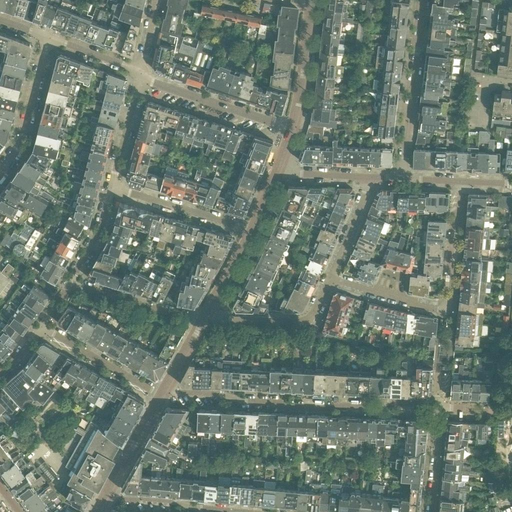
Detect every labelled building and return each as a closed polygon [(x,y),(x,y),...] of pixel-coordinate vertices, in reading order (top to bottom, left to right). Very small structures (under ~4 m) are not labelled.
[(0,0),(0,7),(6,9),(8,0),(0,0)] [(8,0),(6,9),(15,13),(18,0),(8,0)] [(18,0),(15,13),(24,16),(28,0),(18,0)] [(60,7),(63,1),(58,0),(28,0),(24,16),(35,20),(51,26),(58,7),(60,7)] [(63,0),(63,1),(60,7),(58,7),(51,26),(63,31),(70,11),(72,5),(74,1),(70,0),(63,0)] [(108,3),(112,5),(123,9),(141,16),(143,6),(125,0),(125,1),(123,0),(118,0),(118,2),(111,0),(103,0),(103,2),(108,3)] [(170,3),(168,12),(181,14),(182,7),(185,8),(186,0),(169,0),(169,3),(170,3)] [(326,0),(325,9),(342,11),(346,11),(347,3),(347,0),(346,0),(326,0)] [(81,15),(74,34),(85,39),(91,21),(92,19),(86,17),(90,4),(85,2),(81,15)] [(200,14),(212,17),(214,7),(202,4),(200,14)] [(391,4),(390,14),(407,16),(408,7),(409,6),(391,4)] [(433,4),(432,12),(447,14),(448,9),(458,11),(459,7),(453,6),(433,4)] [(63,31),(74,34),(81,15),(75,13),(77,7),(72,5),(70,11),(63,31)] [(123,9),(112,5),(111,7),(112,7),(110,14),(132,22),(139,24),(141,16),(123,9)] [(212,17),(224,19),(226,9),(214,7),(212,17)] [(283,7),(282,14),(296,15),(297,9),(283,7)] [(224,19),(236,22),(238,12),(226,9),(224,19)] [(325,9),(324,20),(341,22),(352,23),(353,19),(341,18),(342,11),(325,9)] [(496,31),(502,32),(511,32),(511,10),(499,9),(496,31)] [(93,42),(103,17),(105,12),(101,10),(96,23),(91,21),(85,39),(93,42)] [(181,14),(168,12),(167,20),(165,19),(163,28),(179,32),(181,22),(179,21),(181,14)] [(236,22),(248,24),(250,14),(238,12),(236,22)] [(432,12),(431,20),(457,23),(457,19),(447,17),(447,14),(432,12)] [(200,14),(194,13),(192,21),(199,23),(200,14)] [(281,26),(280,33),(293,35),(294,26),(295,26),(296,15),(282,14),(280,13),(279,26),(281,26)] [(250,14),(248,24),(260,27),(260,25),(262,17),(250,14)] [(390,14),(389,25),(406,27),(407,16),(390,14)] [(93,42),(103,45),(109,28),(104,26),(107,19),(103,17),(93,42)] [(324,20),(323,31),(340,32),(341,22),(324,20)] [(431,20),(430,29),(456,32),(456,28),(457,23),(431,20)] [(127,33),(121,52),(132,56),(139,24),(132,22),(127,33)] [(260,25),(260,27),(258,34),(265,35),(266,26),(260,25)] [(389,25),(388,36),(404,38),(406,27),(389,25)] [(103,45),(112,48),(119,30),(109,26),(109,28),(103,45)] [(430,29),(429,37),(455,40),(455,36),(456,32),(430,29)] [(112,48),(121,52),(127,33),(119,30),(112,48)] [(323,31),(321,42),(338,44),(340,32),(323,31)] [(0,49),(0,48),(6,50),(9,36),(0,32),(0,49)] [(157,72),(170,76),(174,61),(175,61),(183,38),(183,36),(163,32),(160,44),(154,67),(157,72)] [(511,32),(502,32),(500,42),(511,43),(511,32)] [(277,40),(276,50),(292,52),(293,43),(292,43),(293,35),(280,33),(279,40),(277,40)] [(6,50),(8,50),(29,56),(31,47),(30,44),(9,36),(6,50)] [(388,36),(386,46),(403,48),(404,38),(388,36)] [(214,44),(220,45),(224,46),(225,40),(216,37),(214,44)] [(429,37),(428,45),(444,47),(444,43),(454,44),(455,40),(429,37)] [(198,43),(183,38),(175,61),(174,61),(170,76),(185,81),(198,43)] [(202,81),(207,83),(213,65),(218,50),(220,45),(214,44),(204,41),(200,40),(199,40),(198,43),(185,81),(200,86),(202,81)] [(321,42),(320,52),(337,54),(338,44),(321,42)] [(511,43),(500,42),(499,53),(511,54),(511,43)] [(428,45),(427,53),(453,57),(453,52),(443,51),(444,47),(428,45)] [(386,53),(385,58),(402,60),(403,48),(386,46),(383,46),(382,53),(386,53)] [(5,61),(26,67),(29,56),(8,50),(5,61)] [(277,61),(276,68),(288,69),(289,61),(291,61),(292,52),(276,50),(274,60),(277,61)] [(320,52),(319,63),(336,65),(337,54),(320,52)] [(427,53),(426,62),(442,64),(452,65),(453,57),(427,53)] [(511,54),(499,53),(498,64),(511,65),(511,54)] [(57,57),(55,68),(77,76),(81,62),(61,55),(57,57)] [(385,58),(384,68),(401,70),(402,60),(385,58)] [(2,61),(0,66),(0,71),(23,78),(26,67),(5,61),(5,62),(2,61)] [(93,67),(81,62),(77,76),(79,77),(79,80),(88,84),(93,67)] [(425,67),(425,70),(451,74),(451,69),(452,65),(442,64),(426,62),(425,67)] [(319,63),(317,74),(334,76),(336,65),(319,63)] [(212,89),(217,90),(225,65),(220,64),(218,67),(213,65),(207,83),(206,86),(207,87),(207,88),(211,90),(212,89)] [(511,65),(498,64),(496,75),(511,76),(511,65)] [(227,93),(234,72),(230,71),(231,67),(225,65),(217,90),(221,91),(222,93),(226,94),(227,93)] [(55,68),(52,78),(74,85),(76,79),(79,80),(79,77),(77,76),(55,68)] [(272,83),(276,85),(288,87),(289,78),(287,78),(288,69),(276,68),(275,75),(273,74),(272,83)] [(384,68),(382,80),(399,82),(401,70),(384,68)] [(104,81),(108,82),(125,86),(127,81),(126,81),(126,79),(99,69),(97,74),(105,76),(104,81)] [(233,95),(238,97),(246,72),(240,70),(239,74),(234,72),(227,93),(228,94),(228,95),(232,97),(233,95)] [(451,74),(425,70),(424,79),(440,81),(450,82),(450,78),(451,74)] [(0,82),(20,89),(23,78),(0,71),(0,82)] [(243,100),(248,102),(254,84),(253,83),(254,79),(250,78),(251,74),(246,72),(238,97),(242,98),(243,100)] [(317,74),(316,85),(333,87),(334,76),(317,74)] [(52,78),(49,89),(75,96),(78,86),(74,85),(52,78)] [(399,82),(382,80),(378,79),(377,89),(381,90),(398,92),(399,82)] [(440,81),(424,79),(423,87),(449,90),(450,82),(440,81)] [(0,82),(0,94),(17,99),(20,89),(0,82)] [(94,86),(96,87),(123,94),(125,86),(108,82),(107,86),(100,84),(99,86),(94,85),(94,86)] [(248,102),(257,105),(262,90),(257,88),(258,85),(254,84),(248,102)] [(275,90),(280,91),(287,93),(288,87),(276,85),(275,90)] [(316,85),(315,96),(332,98),(333,87),(316,85)] [(269,95),(271,89),(263,86),(262,90),(257,105),(265,108),(269,95)] [(105,94),(104,98),(121,102),(123,94),(96,87),(95,91),(105,94)] [(423,87),(422,96),(438,97),(438,93),(448,95),(449,90),(423,87)] [(49,89),(46,100),(71,106),(73,107),(76,96),(75,96),(49,89)] [(265,108),(275,111),(278,99),(280,91),(275,90),(271,89),(269,95),(265,108)] [(377,89),(376,101),(397,103),(398,92),(381,90),(377,89)] [(278,99),(275,111),(279,112),(281,113),(282,111),(287,93),(280,91),(278,99)] [(491,118),(511,120),(511,96),(510,96),(511,92),(502,91),(501,95),(494,94),(491,118)] [(0,94),(0,105),(15,110),(17,99),(0,94)] [(313,106),(313,107),(330,109),(332,98),(315,96),(314,106),(313,106)] [(422,96),(421,104),(447,107),(448,103),(437,101),(438,97),(422,96)] [(91,99),(90,103),(119,110),(121,102),(104,98),(103,102),(91,99)] [(46,100),(43,110),(68,117),(71,106),(46,100)] [(374,111),(379,112),(395,114),(397,103),(376,101),(375,101),(374,111)] [(146,103),(142,115),(160,120),(161,116),(164,107),(148,102),(145,103),(146,103)] [(101,110),(100,114),(117,118),(119,110),(90,103),(89,103),(88,105),(90,106),(94,107),(93,109),(101,110)] [(420,112),(436,114),(446,115),(447,111),(447,107),(421,104),(420,112)] [(0,114),(13,118),(15,110),(0,105),(0,114)] [(180,112),(164,107),(161,116),(167,118),(165,122),(177,126),(180,112)] [(310,125),(324,127),(345,129),(351,129),(352,123),(337,121),(337,120),(334,120),(335,113),(329,113),(330,109),(313,107),(312,117),(311,117),(310,125)] [(41,121),(63,127),(65,128),(68,117),(43,110),(41,121)] [(179,131),(184,133),(190,115),(180,112),(177,126),(175,133),(174,136),(174,138),(178,139),(179,131)] [(379,112),(377,123),(394,125),(395,114),(379,112)] [(420,112),(419,120),(445,124),(446,115),(436,114),(420,112)] [(0,114),(0,126),(10,129),(13,118),(0,114)] [(91,117),(90,121),(114,127),(117,118),(100,114),(99,119),(91,117)] [(142,115),(140,126),(157,131),(160,120),(142,115)] [(188,142),(192,144),(200,118),(190,115),(184,133),(190,135),(188,142)] [(198,137),(204,139),(210,121),(200,118),(192,144),(188,157),(192,158),(197,145),(196,145),(198,137)] [(445,124),(419,120),(417,134),(425,135),(430,135),(430,130),(434,131),(434,127),(445,128),(445,124)] [(41,121),(38,132),(62,138),(64,132),(62,131),(63,127),(41,121)] [(97,126),(95,131),(112,135),(114,127),(90,121),(89,124),(97,126)] [(210,141),(205,153),(205,155),(209,156),(210,155),(213,144),(219,125),(210,121),(204,139),(210,141)] [(394,125),(377,123),(377,127),(373,127),(372,135),(374,135),(381,136),(387,136),(393,136),(393,135),(394,125)] [(213,144),(225,148),(233,129),(219,125),(213,144)] [(319,133),(319,135),(323,135),(324,127),(310,125),(309,125),(306,134),(313,135),(313,133),(319,133)] [(462,132),(462,128),(463,126),(462,126),(458,125),(455,125),(454,133),(462,133),(462,132)] [(0,126),(0,140),(3,143),(7,138),(10,129),(0,126)] [(140,126),(137,137),(154,142),(157,131),(140,126)] [(504,131),(496,130),(495,137),(511,138),(511,129),(504,128),(504,131)] [(232,158),(236,149),(240,140),(243,132),(233,129),(225,148),(222,157),(231,161),(232,158)] [(90,130),(87,138),(110,144),(112,135),(95,131),(90,130)] [(479,131),(479,141),(489,141),(489,135),(487,132),(486,131),(479,131)] [(38,132),(35,141),(48,145),(49,142),(54,144),(53,147),(58,149),(58,147),(64,149),(64,146),(62,146),(63,139),(62,138),(38,132)] [(243,132),(240,140),(269,152),(273,142),(268,140),(243,132)] [(174,138),(174,136),(166,134),(164,141),(172,143),(174,138)] [(307,163),(311,163),(312,145),(313,135),(306,134),(305,140),(304,140),(299,158),(301,162),(307,163)] [(92,144),(91,149),(108,153),(110,144),(87,138),(75,135),(74,138),(79,140),(78,140),(92,144)] [(322,163),(323,137),(323,135),(319,135),(319,145),(312,145),(311,163),(322,163)] [(137,137),(134,147),(151,153),(154,142),(137,137)] [(322,163),(332,164),(333,139),(329,139),(329,137),(323,137),(322,163)] [(332,164),(340,164),(341,146),(337,146),(337,139),(333,139),(332,164)] [(236,149),(243,152),(266,161),(269,152),(240,140),(236,149)] [(33,151),(52,156),(58,158),(60,153),(65,154),(64,160),(68,161),(71,150),(64,149),(58,147),(58,149),(53,147),(54,144),(49,142),(48,145),(35,141),(33,151)] [(488,153),(488,171),(499,172),(499,154),(493,153),(494,141),(489,141),(488,148),(488,153)] [(134,147),(131,158),(149,163),(151,153),(134,147)] [(346,164),(358,165),(359,147),(347,147),(346,164)] [(358,165),(369,165),(370,148),(359,147),(358,165)] [(468,147),(467,152),(467,170),(477,171),(478,153),(478,149),(478,148),(468,147)] [(369,165),(380,166),(381,149),(370,148),(369,165)] [(82,151),(81,155),(105,162),(108,153),(91,149),(89,153),(82,151)] [(381,149),(380,166),(391,166),(392,149),(381,149)] [(424,168),(425,150),(414,150),(413,168),(424,168)] [(424,168),(435,168),(435,151),(425,150),(424,168)] [(33,151),(27,161),(50,174),(53,170),(46,166),(52,156),(33,151)] [(435,168),(445,169),(446,151),(435,151),(435,168)] [(445,169),(456,169),(457,151),(446,151),(445,169)] [(456,169),(467,170),(467,152),(457,151),(456,169)] [(239,161),(244,163),(262,170),(266,161),(243,152),(239,161)] [(477,171),(488,171),(488,153),(478,153),(477,171)] [(87,161),(86,166),(103,170),(105,162),(81,155),(79,159),(87,161)] [(131,158),(129,168),(146,173),(149,163),(131,158)] [(26,160),(19,170),(43,184),(50,174),(27,161),(26,160)] [(244,163),(240,172),(259,180),(262,170),(244,163)] [(85,170),(77,168),(73,167),(72,168),(72,171),(101,179),(103,170),(86,166),(85,170)] [(160,190),(163,178),(160,177),(146,173),(129,168),(126,178),(127,181),(128,180),(160,190)] [(19,170),(12,179),(49,200),(57,205),(58,200),(54,197),(43,191),(40,189),(43,184),(19,170)] [(83,179),(81,183),(99,188),(101,179),(72,171),(66,170),(66,171),(65,174),(83,179)] [(57,178),(62,181),(64,177),(65,174),(61,171),(59,174),(57,178)] [(183,196),(188,179),(189,175),(178,171),(177,176),(172,194),(175,195),(175,194),(183,196)] [(167,192),(172,194),(177,176),(165,172),(163,178),(160,190),(167,192)] [(240,172),(236,182),(255,189),(259,180),(240,172)] [(189,199),(193,200),(199,182),(201,174),(198,173),(195,181),(188,179),(183,196),(189,198),(189,199)] [(216,186),(217,182),(219,177),(214,175),(212,180),(204,203),(214,206),(217,199),(221,188),(216,186)] [(11,179),(0,194),(30,210),(40,216),(42,214),(43,213),(44,213),(45,212),(46,211),(46,210),(47,209),(47,208),(47,207),(47,206),(47,205),(49,200),(12,179),(11,179)] [(197,201),(204,203),(212,180),(210,179),(208,185),(199,182),(193,200),(197,201)] [(71,190),(96,196),(99,188),(81,183),(73,181),(72,181),(70,190),(71,190)] [(236,182),(233,191),(251,199),(255,189),(236,182)] [(288,188),(307,195),(308,195),(306,194),(309,187),(289,186),(288,188)] [(317,207),(319,208),(320,205),(322,200),(324,196),(326,188),(309,187),(306,194),(308,195),(307,195),(317,200),(315,205),(317,206),(317,207)] [(285,196),(303,204),(307,195),(288,188),(285,196)] [(333,198),(350,205),(355,193),(352,189),(337,188),(333,198)] [(77,201),(94,205),(96,196),(71,190),(70,194),(78,196),(77,201)] [(251,199),(233,191),(228,190),(225,199),(229,200),(247,207),(251,199)] [(367,215),(377,219),(380,212),(379,212),(380,209),(381,209),(387,209),(388,190),(381,190),(377,193),(376,193),(367,215)] [(388,190),(387,209),(397,209),(398,191),(388,190)] [(398,191),(397,209),(407,210),(408,192),(398,191)] [(408,192),(407,210),(417,211),(418,192),(408,192)] [(418,192),(417,211),(417,213),(424,214),(424,210),(426,192),(418,192)] [(424,210),(424,214),(428,214),(428,210),(436,210),(438,193),(430,192),(430,193),(426,192),(424,210)] [(438,193),(436,210),(439,210),(447,211),(449,193),(438,193)] [(0,207),(15,216),(24,221),(25,220),(26,219),(27,218),(28,217),(28,216),(29,214),(29,213),(30,212),(30,210),(0,194),(0,207)] [(469,194),(468,205),(486,205),(486,195),(469,194)] [(288,214),(297,218),(300,213),(299,213),(303,204),(285,196),(281,205),(290,209),(288,214)] [(499,196),(498,207),(510,208),(511,201),(511,199),(511,197),(499,196)] [(214,206),(225,210),(229,200),(225,199),(221,197),(220,200),(217,199),(214,206)] [(329,208),(346,215),(350,205),(333,198),(331,204),(322,200),(320,205),(329,208)] [(94,205),(77,201),(71,199),(69,206),(76,209),(92,213),(94,205)] [(229,200),(225,210),(244,215),(247,207),(229,200)] [(133,226),(149,231),(154,214),(146,211),(138,209),(139,209),(119,203),(115,221),(133,226)] [(75,212),(74,215),(89,224),(92,213),(76,209),(69,206),(67,205),(66,208),(75,212)] [(290,209),(281,205),(279,210),(274,220),(293,228),(297,218),(288,214),(290,209)] [(328,212),(325,219),(341,225),(346,215),(329,208),(320,205),(319,208),(328,212)] [(468,205),(467,215),(485,216),(485,217),(489,217),(489,216),(490,210),(490,206),(486,205),(468,205)] [(0,207),(0,218),(2,220),(5,215),(12,220),(15,216),(0,207)] [(60,217),(56,225),(63,229),(72,214),(72,213),(67,221),(60,217)] [(89,224),(74,215),(72,214),(63,229),(76,237),(77,236),(76,236),(79,231),(80,231),(81,228),(84,222),(85,222),(89,224)] [(153,238),(158,240),(165,217),(154,214),(149,231),(146,238),(152,240),(153,238)] [(300,219),(302,220),(311,225),(313,221),(314,218),(303,214),(300,219)] [(364,225),(380,232),(386,234),(390,224),(384,222),(384,221),(377,219),(367,215),(364,225)] [(466,226),(484,227),(484,221),(488,221),(488,220),(496,221),(500,222),(501,218),(496,217),(489,216),(489,217),(485,217),(485,216),(467,215),(466,226)] [(16,221),(24,225),(26,222),(24,221),(15,216),(12,220),(16,222),(16,221)] [(166,238),(171,239),(177,220),(165,217),(158,240),(156,245),(163,248),(166,238)] [(322,217),(317,227),(337,235),(341,225),(325,219),(322,217)] [(173,251),(179,253),(188,223),(177,220),(171,239),(176,241),(173,251)] [(288,238),(293,228),(274,220),(270,231),(267,236),(278,240),(280,235),(288,238)] [(311,225),(302,220),(300,225),(309,229),(310,228),(311,225)] [(428,220),(427,231),(445,232),(446,221),(437,220),(428,220)] [(129,237),(133,226),(115,221),(112,231),(129,237)] [(10,236),(5,244),(13,251),(14,252),(17,255),(21,255),(28,259),(29,257),(34,248),(43,233),(26,222),(24,225),(20,231),(19,234),(13,231),(11,235),(10,236)] [(188,223),(179,253),(183,254),(185,254),(189,247),(193,248),(196,237),(199,227),(188,223)] [(62,237),(60,240),(75,248),(80,239),(76,237),(63,229),(56,225),(55,225),(54,227),(55,227),(53,231),(62,237)] [(320,232),(317,238),(333,245),(336,238),(337,235),(317,227),(311,225),(310,228),(320,232)] [(387,247),(389,242),(378,238),(380,232),(364,225),(359,235),(376,242),(382,245),(387,247)] [(466,226),(465,237),(488,239),(489,227),(484,227),(466,226),(465,226),(466,226)] [(196,237),(208,241),(229,247),(233,239),(232,237),(206,229),(199,227),(196,237)] [(132,238),(129,237),(112,231),(107,241),(107,242),(123,247),(125,247),(127,243),(130,244),(132,238)] [(423,242),(444,244),(445,232),(427,231),(424,231),(423,242)] [(400,269),(401,269),(405,252),(401,251),(402,244),(404,238),(405,233),(401,232),(400,239),(398,243),(396,250),(391,267),(400,269)] [(5,245),(5,244),(10,236),(6,233),(0,243),(4,246),(5,245)] [(282,254),(288,238),(280,235),(278,240),(267,236),(263,246),(281,254),(282,254)] [(372,252),(376,242),(359,235),(356,245),(355,245),(372,252)] [(390,267),(391,267),(396,250),(392,249),(395,237),(391,236),(389,242),(387,247),(385,252),(383,256),(380,264),(390,267)] [(465,237),(464,247),(489,249),(490,239),(488,239),(465,237)] [(42,241),(51,247),(70,257),(75,248),(60,240),(59,243),(49,238),(47,241),(44,239),(44,238),(42,241)] [(317,238),(312,248),(329,255),(334,245),(333,245),(317,238)] [(405,252),(401,269),(410,272),(412,267),(413,263),(414,257),(415,255),(415,245),(416,241),(413,240),(410,253),(405,252)] [(201,250),(201,251),(224,257),(229,247),(208,241),(205,251),(201,250)] [(121,251),(123,247),(107,242),(102,250),(126,258),(128,258),(129,254),(121,251)] [(426,246),(425,253),(443,254),(444,244),(423,242),(422,246),(426,246)] [(310,253),(308,257),(325,264),(329,255),(312,248),(303,244),(301,249),(304,250),(307,252),(310,253)] [(363,260),(368,261),(372,252),(355,245),(351,255),(363,260)] [(277,263),(281,254),(263,246),(255,260),(266,265),(268,260),(277,263)] [(40,249),(39,251),(65,267),(70,257),(51,247),(49,250),(44,247),(42,250),(40,249)] [(463,253),(463,258),(481,259),(481,253),(493,254),(494,250),(489,249),(464,247),(463,253)] [(29,257),(38,263),(60,275),(65,267),(39,251),(34,248),(29,257)] [(124,262),(126,258),(102,250),(97,258),(115,264),(117,259),(124,262)] [(197,255),(196,261),(219,267),(219,266),(222,261),(224,257),(201,251),(199,255),(197,255)] [(425,253),(424,264),(442,265),(443,254),(425,253)] [(159,257),(148,254),(143,263),(129,291),(140,294),(153,268),(159,257)] [(308,257),(303,267),(320,274),(325,264),(308,257)] [(119,266),(115,264),(97,258),(92,267),(116,275),(119,266)] [(127,268),(125,273),(123,277),(118,287),(129,291),(143,263),(133,258),(132,260),(129,266),(128,268),(127,268)] [(463,258),(462,268),(480,270),(480,265),(486,265),(492,265),(493,260),(481,259),(463,258)] [(192,265),(190,271),(213,277),(213,276),(216,271),(219,267),(196,261),(195,260),(194,266),(192,265)] [(274,270),(277,263),(268,260),(266,265),(255,260),(250,271),(269,279),(274,269),(274,270)] [(376,274),(380,264),(368,261),(363,260),(361,264),(359,268),(376,274)] [(60,275),(38,263),(36,266),(38,267),(42,270),(40,273),(55,284),(56,282),(60,275)] [(290,274),(298,277),(299,277),(300,275),(297,273),(300,266),(294,263),(293,266),(291,271),(290,274)] [(7,276),(9,273),(13,268),(8,264),(1,272),(7,276)] [(424,264),(423,274),(430,275),(434,275),(441,276),(442,265),(424,264)] [(123,277),(116,275),(92,267),(88,275),(87,275),(89,278),(118,287),(123,277)] [(300,275),(299,277),(315,284),(320,274),(320,275),(320,274),(303,267),(300,275)] [(163,273),(153,268),(140,294),(151,297),(163,273)] [(372,283),(376,274),(359,268),(355,277),(372,283)] [(461,279),(461,280),(486,281),(487,271),(480,270),(462,268),(461,279)] [(163,274),(163,273),(151,297),(162,299),(170,284),(172,279),(175,274),(165,270),(163,274)] [(186,276),(185,282),(207,288),(213,277),(190,271),(189,276),(186,276)] [(265,288),(269,279),(250,271),(243,285),(253,290),(255,285),(265,288)] [(410,272),(409,282),(429,285),(430,275),(423,274),(415,272),(410,272)] [(297,281),(294,287),(311,293),(315,284),(299,277),(298,277),(290,274),(288,277),(297,281)] [(12,275),(10,279),(20,286),(21,287),(44,304),(51,295),(34,284),(31,289),(24,284),(12,275)] [(461,280),(460,290),(485,292),(486,281),(461,280)] [(180,287),(180,290),(188,292),(187,295),(202,298),(207,288),(185,282),(182,281),(180,287)] [(429,285),(409,282),(409,292),(428,296),(429,285)] [(262,294),(265,288),(255,285),(253,290),(243,285),(238,295),(257,304),(260,304),(264,294),(262,294)] [(17,289),(14,293),(39,311),(44,304),(21,287),(28,293),(25,296),(17,289)] [(311,293),(294,287),(287,300),(284,298),(284,297),(280,295),(276,304),(276,311),(282,311),(299,311),(303,309),(306,303),(306,302),(311,293)] [(188,292),(180,290),(179,296),(175,295),(174,300),(173,302),(177,303),(196,307),(202,298),(187,295),(188,292)] [(460,290),(459,301),(483,303),(484,292),(485,293),(485,292),(460,290)] [(272,297),(276,299),(278,294),(270,291),(269,294),(272,297)] [(351,306),(360,309),(363,301),(361,300),(356,299),(336,292),(333,294),(331,300),(351,306)] [(21,303),(18,307),(34,319),(39,311),(14,293),(11,296),(21,303)] [(268,305),(260,304),(257,304),(238,295),(232,304),(235,309),(265,310),(268,305)] [(348,316),(351,306),(331,300),(328,311),(348,316)] [(458,312),(476,313),(476,307),(484,308),(485,303),(483,303),(459,301),(458,311),(458,312)] [(362,323),(372,325),(377,305),(367,302),(365,310),(362,323)] [(3,307),(7,310),(29,326),(34,319),(18,307),(15,311),(5,304),(3,307)] [(372,325),(382,327),(388,308),(377,305),(372,325)] [(59,323),(66,328),(77,310),(73,308),(68,306),(58,320),(58,323),(59,323)] [(382,327),(393,330),(397,310),(388,308),(382,327)] [(10,318),(8,320),(23,334),(29,326),(7,310),(5,313),(5,314),(10,318)] [(66,328),(76,334),(86,316),(77,310),(66,328)] [(405,342),(405,340),(407,312),(397,310),(393,330),(402,332),(399,341),(405,342)] [(345,327),(348,316),(328,311),(325,321),(345,327)] [(410,331),(414,332),(416,314),(407,312),(405,340),(408,340),(408,339),(409,339),(410,331)] [(458,312),(457,322),(482,325),(483,314),(476,313),(458,312)] [(414,332),(425,334),(427,316),(416,314),(414,332)] [(86,316),(76,334),(86,339),(97,320),(96,321),(86,316)] [(427,316),(425,334),(431,335),(430,340),(429,340),(429,347),(434,348),(437,318),(427,316)] [(0,322),(0,325),(3,328),(18,341),(23,334),(8,320),(5,325),(1,321),(0,322)] [(86,339),(96,345),(107,326),(97,320),(86,339)] [(342,336),(345,327),(325,321),(323,331),(342,336)] [(457,322),(456,333),(474,335),(481,335),(481,328),(482,328),(482,325),(457,322)] [(96,345),(107,351),(117,332),(107,326),(96,345)] [(3,328),(0,331),(0,337),(12,349),(18,341),(3,328)] [(107,351),(117,357),(128,338),(120,333),(117,332),(107,351)] [(474,335),(456,333),(455,344),(462,345),(473,346),(474,335)] [(0,337),(0,352),(4,358),(12,349),(0,337)] [(117,357),(127,363),(138,344),(128,338),(117,357)] [(160,353),(158,355),(148,375),(155,379),(160,378),(175,350),(178,345),(168,340),(162,349),(160,353)] [(41,344),(37,349),(50,361),(60,369),(69,357),(44,343),(44,342),(41,343),(41,344)] [(138,344),(127,363),(138,369),(149,350),(138,344)] [(37,349),(30,358),(44,370),(49,374),(54,378),(57,373),(47,366),(50,361),(37,349)] [(138,369),(148,375),(158,355),(149,350),(138,369)] [(240,388),(250,389),(251,369),(250,369),(245,369),(246,361),(246,356),(242,356),(241,361),(240,388)] [(260,389),(262,358),(262,356),(257,356),(257,362),(250,361),(250,369),(251,369),(250,389),(260,389)] [(69,357),(60,369),(57,373),(54,378),(59,381),(61,377),(73,360),(69,357)] [(221,387),(222,360),(222,358),(222,357),(212,357),(212,359),(211,387),(221,387)] [(400,395),(411,396),(412,377),(406,376),(407,362),(407,357),(402,357),(402,362),(402,369),(400,395)] [(44,370),(30,358),(24,367),(42,383),(49,374),(44,370)] [(270,390),(270,367),(271,358),(262,358),(260,389),(269,389),(269,390),(270,390)] [(182,385),(192,386),(193,366),(196,359),(193,359),(180,382),(182,385)] [(203,368),(203,359),(199,359),(196,359),(193,366),(192,386),(201,386),(203,368)] [(201,386),(211,387),(212,359),(207,359),(203,359),(203,368),(201,386)] [(423,360),(423,361),(421,396),(426,396),(427,397),(430,394),(430,393),(433,368),(433,360),(433,359),(431,359),(430,361),(423,360)] [(73,360),(61,377),(72,384),(74,381),(83,365),(73,360)] [(222,360),(221,387),(231,388),(232,369),(231,369),(226,368),(226,360),(222,360)] [(232,361),(232,369),(231,388),(240,388),(241,361),(232,361)] [(381,368),(380,394),(390,395),(391,376),(386,376),(386,371),(386,366),(387,362),(382,361),(381,366),(381,368)] [(411,396),(421,396),(423,361),(422,361),(417,366),(417,370),(412,370),(412,377),(411,396)] [(291,391),(292,391),(292,370),(286,370),(285,367),(285,362),(282,362),(282,370),(281,390),(284,390),(291,390),(291,391)] [(450,398),(461,398),(463,371),(463,365),(459,364),(458,373),(452,373),(452,379),(450,398)] [(74,392),(75,392),(78,394),(92,370),(90,369),(83,365),(74,381),(78,384),(74,392)] [(2,386),(3,386),(18,404),(23,409),(34,400),(37,400),(42,404),(43,405),(54,391),(52,390),(48,386),(42,383),(24,367),(23,368),(4,385),(3,385),(2,386)] [(280,390),(281,390),(282,370),(275,370),(274,367),(270,367),(270,390),(273,390),(274,390),(280,390)] [(302,391),(303,391),(304,371),(297,371),(296,368),(293,368),(292,370),(292,391),(295,391),(295,390),(302,391)] [(370,394),(380,394),(381,368),(377,368),(376,368),(376,375),(371,375),(370,394)] [(390,395),(400,395),(402,369),(397,369),(396,376),(391,376),(390,395)] [(499,382),(506,383),(508,370),(500,369),(499,382)] [(78,394),(76,396),(74,400),(71,405),(74,408),(83,393),(88,396),(100,375),(92,370),(78,394)] [(482,370),(482,371),(480,399),(488,399),(491,381),(492,371),(482,370)] [(313,392),(314,392),(315,371),(304,371),(303,391),(306,391),(313,391),(313,392)] [(325,392),(327,372),(315,371),(314,392),(318,392),(318,391),(325,392)] [(463,371),(461,398),(471,399),(472,380),(472,372),(463,371)] [(471,399),(480,399),(482,371),(477,371),(477,373),(477,380),(472,380),(471,399)] [(336,393),(337,393),(338,373),(327,372),(325,392),(329,392),(336,392),(336,393)] [(347,393),(348,373),(338,373),(337,393),(340,393),(340,392),(347,393)] [(351,393),(358,393),(360,374),(348,373),(347,393),(351,393)] [(370,394),(371,375),(371,374),(360,374),(358,393),(358,394),(362,394),(370,394)] [(100,375),(88,396),(93,399),(91,401),(95,404),(108,380),(100,375)] [(108,380),(95,404),(103,409),(105,406),(108,401),(110,396),(117,385),(108,380)] [(117,385),(110,396),(115,398),(117,394),(122,397),(125,398),(129,391),(117,385)] [(2,386),(0,387),(0,400),(13,415),(18,411),(14,407),(18,404),(3,386),(2,386)] [(125,398),(122,397),(120,401),(141,412),(142,410),(144,406),(145,406),(145,405),(143,400),(129,391),(125,398)] [(0,400),(0,416),(7,425),(16,419),(13,415),(0,400)] [(141,412),(120,401),(118,405),(120,406),(117,412),(135,423),(138,417),(141,412)] [(162,415),(160,418),(162,420),(163,419),(178,427),(184,430),(187,426),(180,422),(186,411),(187,410),(187,409),(165,408),(163,412),(162,415)] [(186,420),(197,426),(197,416),(198,410),(187,409),(187,410),(186,411),(190,413),(186,420)] [(209,445),(209,439),(210,411),(210,410),(205,410),(198,410),(197,416),(197,426),(197,435),(204,436),(204,437),(202,436),(201,444),(209,445)] [(135,423),(117,412),(114,411),(112,415),(114,416),(111,423),(129,433),(132,427),(135,423)] [(221,442),(221,438),(222,411),(217,411),(210,411),(209,439),(215,439),(215,437),(216,437),(217,442),(221,442)] [(226,430),(233,431),(234,412),(227,411),(222,411),(221,438),(226,438),(226,430)] [(238,431),(245,431),(246,412),(239,412),(234,411),(234,412),(233,431),(232,443),(238,443),(238,431)] [(256,440),(257,432),(258,413),(250,412),(246,412),(245,431),(244,446),(251,447),(251,440),(256,440)] [(262,440),(266,440),(268,413),(264,413),(258,413),(257,432),(263,432),(262,440)] [(271,432),(277,433),(278,414),(271,413),(268,413),(266,440),(270,441),(271,432)] [(281,448),(286,448),(286,447),(288,414),(278,414),(277,433),(276,442),(282,442),(281,448)] [(286,447),(286,448),(286,455),(290,456),(290,445),(292,445),(292,433),(296,433),(298,415),(288,414),(286,447)] [(306,444),(307,441),(308,415),(298,415),(296,433),(296,441),(302,441),(302,444),(306,444)] [(307,441),(316,441),(318,416),(308,415),(307,441)] [(316,442),(327,443),(328,416),(318,416),(316,441),(316,442)] [(332,444),(336,445),(338,417),(328,416),(327,443),(326,444),(332,444)] [(341,444),(346,445),(347,417),(338,417),(336,445),(336,448),(341,448),(341,444)] [(351,450),(353,450),(357,450),(358,417),(347,417),(346,445),(346,446),(351,446),(351,450)] [(357,450),(360,450),(361,438),(367,438),(367,437),(368,418),(358,417),(357,450)] [(162,420),(160,418),(156,426),(173,436),(179,439),(181,435),(175,432),(178,427),(163,419),(162,420)] [(371,442),(376,442),(377,418),(368,418),(367,437),(371,437),(371,442)] [(384,446),(384,443),(386,419),(377,418),(376,442),(376,445),(384,446)] [(391,429),(397,430),(398,419),(386,419),(384,443),(387,443),(387,448),(393,448),(393,443),(394,434),(388,434),(388,431),(391,431),(391,429)] [(398,419),(397,430),(427,432),(427,424),(428,424),(425,420),(424,420),(406,420),(406,425),(401,424),(401,419),(398,419)] [(122,445),(105,432),(100,428),(94,423),(90,420),(90,421),(85,430),(78,426),(75,431),(82,435),(65,466),(71,469),(68,474),(71,476),(69,478),(67,482),(91,495),(93,491),(95,488),(98,490),(114,460),(111,458),(119,444),(122,445)] [(129,433),(111,423),(109,422),(106,426),(108,427),(105,432),(122,445),(122,446),(123,445),(127,438),(129,433)] [(448,422),(447,432),(463,431),(463,427),(470,427),(470,423),(448,422)] [(476,437),(481,438),(483,438),(486,438),(486,425),(486,424),(470,423),(470,427),(475,428),(475,429),(476,430),(476,432),(476,437)] [(151,435),(175,448),(177,444),(170,440),(173,436),(156,426),(151,435)] [(406,435),(405,442),(426,442),(427,432),(397,430),(397,434),(406,435)] [(447,432),(446,441),(462,439),(469,439),(470,432),(463,431),(447,432)] [(173,458),(183,462),(186,463),(189,456),(187,455),(175,448),(151,435),(145,445),(169,456),(173,458)] [(0,441),(0,462),(10,455),(7,451),(11,448),(8,445),(12,443),(7,437),(0,441)] [(446,441),(445,449),(461,447),(461,443),(467,443),(471,443),(472,440),(469,439),(462,439),(446,441)] [(187,455),(189,456),(196,460),(196,454),(196,443),(189,442),(187,455)] [(400,455),(403,455),(425,451),(426,442),(405,442),(405,449),(399,449),(399,455),(400,455)] [(152,462),(162,465),(167,466),(170,467),(173,458),(169,456),(145,445),(139,457),(142,458),(148,461),(152,462)] [(445,449),(444,459),(463,460),(466,460),(466,454),(464,454),(464,446),(461,447),(445,449)] [(396,458),(396,462),(424,463),(425,451),(403,455),(403,459),(396,458)] [(0,462),(0,472),(21,458),(24,456),(21,453),(12,459),(10,455),(0,462)] [(125,492),(139,493),(141,475),(142,458),(139,457),(122,488),(125,492)] [(346,460),(346,464),(353,463),(353,470),(357,470),(357,463),(356,463),(356,458),(346,457),(346,460)] [(0,472),(5,479),(27,463),(25,460),(23,461),(21,458),(0,472)] [(444,459),(443,469),(471,471),(471,467),(463,466),(463,460),(444,459)] [(45,460),(36,467),(48,482),(58,474),(45,460)] [(5,479),(10,486),(35,468),(29,461),(27,463),(5,479)] [(300,464),(299,470),(299,471),(306,470),(309,469),(309,461),(307,461),(305,461),(301,461),(300,464)] [(149,494),(159,495),(161,477),(162,465),(152,462),(151,469),(149,494)] [(398,473),(401,473),(423,475),(424,463),(396,462),(390,462),(390,467),(398,467),(398,473)] [(159,495),(169,496),(171,477),(172,468),(170,467),(167,466),(166,477),(161,477),(159,495)] [(10,486),(16,494),(41,475),(37,470),(35,468),(10,486)] [(171,477),(169,496),(179,497),(181,479),(182,469),(177,468),(175,478),(171,477)] [(149,494),(151,469),(146,469),(145,475),(141,475),(139,493),(149,494)] [(296,508),(307,509),(309,491),(310,483),(311,469),(309,469),(306,470),(304,486),(298,486),(298,490),(296,508)] [(443,469),(442,479),(464,481),(468,481),(468,475),(477,476),(477,471),(471,471),(443,469)] [(199,499),(204,500),(206,481),(206,470),(200,470),(199,480),(193,480),(191,498),(199,499)] [(411,482),(411,485),(422,486),(423,475),(401,473),(401,481),(411,482)] [(16,494),(21,501),(41,486),(40,485),(46,480),(41,475),(16,494)] [(216,501),(229,502),(230,483),(231,477),(219,476),(218,482),(216,501)] [(229,502),(240,503),(242,478),(231,477),(230,483),(229,502)] [(240,503),(252,504),(253,486),(248,485),(248,477),(242,477),(242,478),(240,503)] [(179,497),(191,498),(193,480),(181,479),(179,497)] [(252,504),(262,505),(264,487),(264,480),(253,479),(253,486),(252,504)] [(359,511),(369,511),(371,493),(365,493),(367,480),(362,479),(361,486),(359,511)] [(441,488),(466,491),(469,491),(469,486),(464,486),(464,481),(442,479),(441,488)] [(264,487),(262,505),(274,506),(275,488),(276,482),(264,480),(264,487)] [(208,500),(216,501),(218,482),(206,481),(204,500),(208,500)] [(318,510),(329,511),(331,484),(331,482),(328,481),(328,483),(326,482),(326,483),(320,483),(320,484),(321,484),(321,485),(320,487),(318,510)] [(91,495),(67,482),(73,486),(66,499),(69,503),(75,507),(76,505),(84,509),(85,507),(87,503),(90,497),(91,497),(91,496),(91,495)] [(307,509),(318,510),(320,487),(321,485),(321,484),(320,484),(310,483),(309,491),(307,509)] [(21,501),(29,511),(35,511),(46,504),(58,495),(49,484),(44,488),(42,485),(41,486),(21,501)] [(329,511),(336,511),(338,511),(341,486),(341,485),(331,484),(329,511)] [(348,511),(359,511),(361,486),(355,485),(351,484),(350,487),(350,495),(348,511)] [(369,511),(380,511),(382,496),(383,494),(376,494),(376,491),(378,491),(379,485),(372,484),(371,493),(369,511)] [(410,499),(408,511),(418,511),(420,498),(422,486),(411,485),(410,492),(410,499)] [(338,511),(348,511),(350,495),(350,487),(341,486),(338,511)] [(274,506),(286,507),(287,489),(275,488),(274,506)] [(441,488),(440,499),(463,500),(464,500),(464,493),(465,493),(466,491),(441,488)] [(286,507),(296,508),(298,490),(287,489),(286,507)] [(380,511),(389,511),(391,497),(392,490),(388,490),(387,497),(382,496),(380,511)] [(389,511),(398,511),(400,498),(401,491),(397,491),(392,490),(391,497),(389,511)] [(408,511),(410,499),(405,499),(400,498),(398,511),(408,511)] [(439,510),(459,511),(460,505),(463,505),(463,500),(440,499),(440,503),(439,510)]
